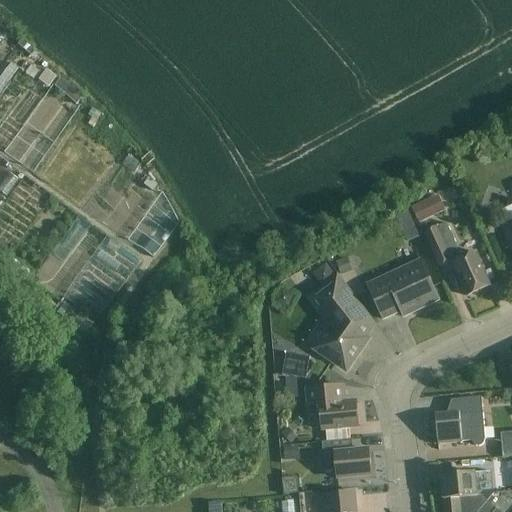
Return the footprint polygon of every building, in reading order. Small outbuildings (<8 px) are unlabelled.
[(0,24),(0,39),(1,40),(4,37),(8,31),(0,24)] [(82,96),(61,77),(55,86),(76,103),(82,96)] [(37,130),(48,111),(35,104),(25,123),(37,130)] [(90,104),(81,114),(95,126),(104,116),(90,104)] [(122,154),(116,166),(131,175),(138,163),(122,154)] [(144,185),(153,191),(158,185),(149,179),(144,185)] [(439,196),(411,209),(418,224),(446,211),(439,196)] [(511,200),(498,206),(502,215),(511,211),(511,200)] [(414,224),(408,212),(396,217),(402,229),(414,224)] [(475,253),(462,259),(446,224),(436,229),(436,228),(424,234),(440,267),(451,261),(468,297),(491,286),(475,253)] [(12,258),(6,266),(25,280),(31,272),(12,258)] [(347,258),(336,262),(341,275),(352,271),(347,258)] [(401,312),(404,318),(439,301),(420,261),(367,286),(384,320),(401,312)] [(337,279),(316,295),(336,321),(317,349),(346,369),(365,342),(355,335),(356,331),(345,316),(358,306),(337,279)] [(69,307),(63,316),(71,322),(78,314),(69,307)] [(298,365),(296,377),(307,378),(309,366),(298,365)] [(288,399),(308,397),(307,395),(306,382),(286,379),(288,399)] [(333,386),(306,382),(307,395),(308,397),(309,416),(321,415),(322,431),(326,430),(327,442),(350,440),(349,428),(359,427),(356,402),(334,405),(333,393),(333,386)] [(481,398),(452,400),(453,414),(435,416),(438,445),(473,442),(474,445),(476,447),(479,447),(482,446),(484,443),(485,440),(481,398)] [(297,438),(288,427),(281,434),(290,444),(297,438)] [(511,433),(500,435),(502,459),(511,457),(511,433)] [(352,440),(322,443),(324,464),(336,463),(337,479),(371,476),(369,450),(353,452),(352,440)] [(283,448),(285,462),(295,461),(293,447),(283,448)] [(478,497),(475,473),(441,477),(444,511),(478,511),(488,502),(481,496),(478,497)] [(284,478),(282,479),(284,494),(285,494),(298,493),(296,477),(284,478)] [(356,511),(354,493),(318,496),(319,511),(356,511)] [(276,499),(277,511),(291,511),(290,498),(276,499)] [(499,511),(488,502),(478,511),(499,511)]
